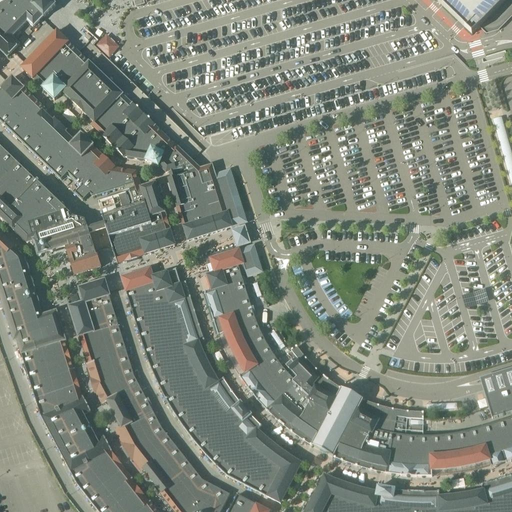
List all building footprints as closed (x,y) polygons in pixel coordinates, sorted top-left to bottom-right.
[(0,51),(8,59),(11,55),(13,53),(17,49),(20,46),(12,39),(28,23),(34,28),(39,23),(42,20),(42,19),(43,19),(43,18),(45,19),(57,7),(49,0),(2,0),(0,2),(0,51)] [(434,0),(435,0),(436,0),(442,6),(443,7),(442,8),(456,22),(457,21),(458,22),(464,27),(464,28),(464,29),(472,37),(477,32),(477,31),(479,28),(488,19),(505,0),(434,0)] [(25,65),(21,69),(28,76),(31,79),(33,81),(34,81),(35,82),(41,88),(43,90),(44,92),(48,95),(50,97),(53,100),(55,101),(62,94),(64,95),(70,101),(72,103),(74,105),(77,108),(79,110),(82,113),(84,115),(84,114),(86,116),(92,122),(94,124),(91,127),(102,137),(104,140),(111,146),(112,147),(116,150),(122,157),(124,159),(125,158),(127,159),(135,160),(137,160),(145,161),(147,162),(146,163),(159,168),(159,167),(160,168),(166,173),(166,174),(169,173),(172,172),(190,166),(195,165),(192,162),(177,147),(165,136),(155,127),(143,115),(133,105),(122,95),(111,84),(100,73),(85,59),(79,53),(67,42),(57,32),(57,33),(56,33),(25,65)] [(100,43),(98,46),(109,57),(115,50),(118,48),(106,37),(100,43)] [(8,83),(0,91),(0,122),(5,128),(18,140),(28,150),(39,161),(49,170),(61,182),(67,175),(78,185),(81,187),(74,194),(83,202),(90,195),(92,197),(120,189),(133,185),(138,183),(135,173),(114,170),(115,169),(104,158),(93,148),(81,137),(74,144),(64,134),(67,132),(55,121),(53,123),(43,114),(45,111),(33,99),(22,89),(12,79),(8,83)] [(33,242),(38,257),(54,252),(53,252),(66,248),(69,259),(70,261),(75,277),(96,270),(101,268),(96,253),(86,221),(74,218),(59,204),(16,162),(5,152),(0,146),(0,218),(18,235),(27,244),(33,242)] [(198,239),(203,237),(232,228),(233,228),(233,227),(246,223),(246,224),(247,224),(247,223),(246,223),(243,214),(244,213),(244,212),(243,212),(240,203),(241,203),(240,202),(237,193),(237,192),(236,192),(233,182),(234,182),(234,181),(233,181),(230,172),(231,172),(230,171),(229,171),(230,172),(216,176),(216,175),(215,176),(212,166),(204,169),(200,170),(195,172),(184,175),(173,179),(171,179),(168,180),(169,184),(173,195),(178,210),(183,227),(183,228),(184,228),(188,242),(198,239)] [(103,216),(102,217),(105,226),(110,241),(111,244),(112,247),(113,250),(112,250),(117,265),(118,265),(118,264),(125,262),(125,263),(126,262),(131,261),(133,260),(137,259),(138,259),(138,258),(146,255),(150,254),(151,254),(155,253),(156,252),(159,251),(161,251),(164,250),(165,249),(169,248),(170,248),(174,247),(175,246),(170,232),(171,232),(169,227),(167,219),(165,214),(163,208),(162,204),(159,194),(158,190),(156,184),(141,189),(139,189),(136,190),(135,191),(119,196),(123,210),(103,216)] [(0,296),(1,299),(14,343),(17,342),(22,356),(26,370),(30,383),(35,398),(40,414),(41,417),(49,432),(63,459),(71,475),(77,486),(84,494),(98,511),(157,511),(151,504),(151,503),(149,504),(140,492),(132,481),(133,480),(132,480),(121,465),(111,453),(112,452),(105,438),(98,442),(84,416),(91,412),(84,398),(82,399),(81,396),(78,384),(74,371),(74,370),(73,370),(69,357),(65,343),(66,342),(57,312),(43,316),(39,304),(34,288),(32,281),(29,272),(25,261),(14,250),(0,236),(0,296)] [(297,347),(291,351),(302,365),(293,374),(301,382),(298,385),(294,382),(288,375),(281,366),(274,356),(267,345),(261,334),(256,322),(252,309),(249,299),(243,281),(239,267),(244,265),(239,251),(210,260),(215,274),(207,277),(212,291),(205,293),(210,311),(214,322),(220,321),(225,335),(230,348),(237,362),(245,374),(240,377),(249,390),(258,402),(268,413),(269,413),(270,413),(269,412),(273,409),(284,419),(296,429),(309,438),(324,408),(336,386),(328,380),(317,371),(306,360),(297,347)] [(275,502),(281,505),(281,504),(302,465),(292,459),(289,457),(281,451),(269,442),(258,431),(246,420),(240,413),(236,408),(227,396),(218,383),(215,377),(212,371),(209,366),(205,357),(202,352),(199,344),(196,335),(194,329),(193,326),(190,315),(184,298),(180,284),(176,271),(153,278),(151,270),(122,279),(125,289),(128,299),(133,314),(135,322),(139,333),(140,336),(142,343),(144,350),(146,354),(152,370),(159,387),(167,402),(169,405),(178,420),(190,437),(199,448),(201,450),(207,457),(213,463),(220,470),(227,477),(234,481),(251,489),(262,495),(266,497),(275,502)] [(221,511),(222,511),(230,496),(224,492),(221,491),(211,485),(208,484),(203,481),(199,477),(197,474),(193,469),(190,465),(188,463),(184,458),(181,453),(179,451),(176,447),(171,441),(170,439),(166,435),(163,430),(162,430),(161,427),(159,423),(158,421),(156,418),(153,412),(151,408),(149,405),(144,394),(142,392),(140,388),(139,387),(138,384),(137,381),(135,377),(133,373),(132,370),(131,367),(130,362),(129,359),(127,353),(125,348),(124,345),(122,337),(121,334),(120,331),(116,319),(116,317),(115,315),(112,305),(111,302),(109,297),(110,297),(109,293),(105,281),(102,282),(93,285),(79,289),(80,292),(83,301),(83,304),(69,308),(70,311),(71,315),(75,326),(76,329),(77,335),(79,338),(80,338),(81,341),(82,344),(83,349),(85,353),(86,357),(87,359),(88,363),(88,365),(87,365),(88,369),(91,377),(92,380),(91,380),(91,382),(93,387),(95,395),(96,394),(97,396),(101,404),(102,406),(103,407),(108,404),(109,405),(111,409),(112,411),(114,415),(116,418),(118,422),(118,423),(121,427),(121,429),(116,432),(118,434),(122,442),(123,445),(122,446),(126,452),(128,456),(132,462),(134,461),(135,463),(141,470),(143,473),(144,472),(147,475),(149,479),(153,483),(156,487),(159,490),(161,494),(160,495),(164,500),(167,503),(171,508),(173,511),(221,511)] [(511,370),(481,380),(487,398),(511,389),(511,370)] [(311,445),(310,446),(311,446),(312,447),(313,448),(313,447),(320,450),(326,454),(333,457),(332,458),(334,458),(335,458),(336,459),(336,458),(365,403),(365,402),(363,401),(364,401),(362,400),(362,401),(356,397),(349,394),(343,391),(343,390),(342,390),(341,390),(340,389),(339,389),(340,390),(311,445)] [(511,389),(487,398),(491,410),(494,419),(511,413),(511,418),(500,423),(481,429),(468,432),(455,435),(443,437),(430,438),(418,437),(406,437),(394,435),(394,431),(402,432),(405,419),(424,420),(424,414),(408,413),(393,410),(389,409),(379,407),(370,404),(357,428),(343,455),(358,461),(373,465),(387,468),(386,473),(386,474),(387,474),(401,476),(416,478),(432,478),(432,472),(446,471),(461,469),(476,466),(490,462),(492,467),(510,461),(511,460),(511,389)] [(511,511),(511,482),(502,486),(498,487),(484,491),(483,491),(482,492),(469,494),(468,495),(455,497),(453,497),(440,498),(439,498),(434,498),(429,498),(424,499),(421,498),(414,498),(408,498),(398,497),(393,497),(394,492),(395,491),(394,490),(392,490),(380,488),(378,488),(378,489),(377,494),(364,491),(363,490),(349,487),(348,486),(335,482),(334,481),(326,478),(325,477),(324,478),(320,485),(318,490),(317,491),(311,503),(310,504),(306,511),(511,511)] [(268,511),(257,506),(238,496),(235,501),(233,504),(230,511),(229,511),(268,511)]
